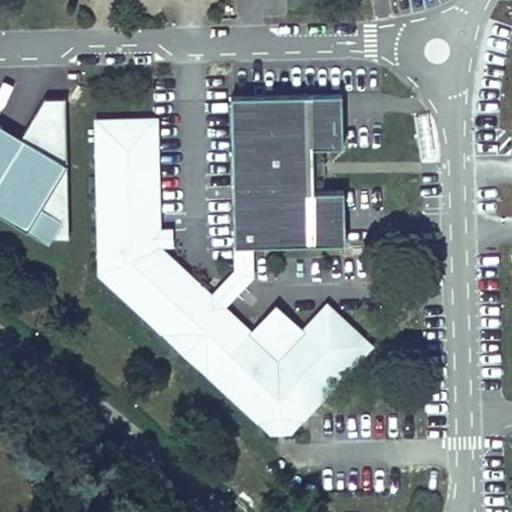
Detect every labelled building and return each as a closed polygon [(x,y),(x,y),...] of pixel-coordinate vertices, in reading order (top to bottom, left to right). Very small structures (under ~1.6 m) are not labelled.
[(343,190),(311,190),(311,175),(311,159),(311,146),(342,146),(341,92),(230,93),(232,244),(253,244),(343,243),(343,190)] [(0,214),(48,244),(52,238),(67,238),(65,98),(40,99),(20,135),(0,123),(0,214)] [(157,115),(92,116),(96,274),(268,433),(291,432),(374,345),(327,301),(301,328),(275,305),(251,329),(226,306),(210,292),(161,247),(161,227),(157,115)] [(321,158),(311,159),(311,175),(321,175),(321,158)] [(214,175),(214,192),(230,193),(231,176),(214,175)] [(172,227),(161,227),(161,247),(172,247),(172,227)] [(253,244),(232,244),(232,255),(253,254),(253,244)] [(233,269),(210,292),(226,306),(253,277),(253,254),(232,255),(233,269)]
